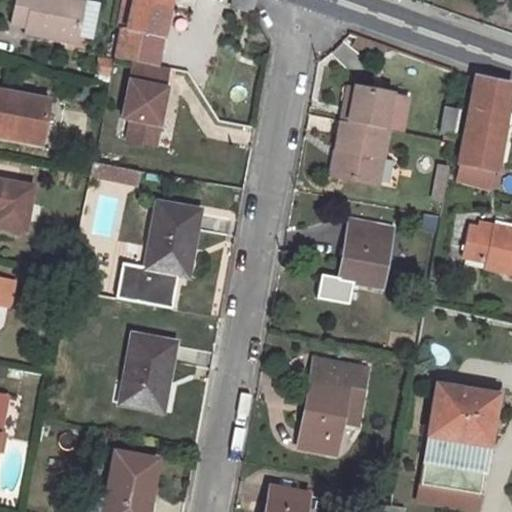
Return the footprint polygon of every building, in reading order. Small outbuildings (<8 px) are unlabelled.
[(27,27),(95,41),(102,4),(84,0),(17,0),(13,24),(27,27)] [(132,0),(126,31),(162,39),(169,0),(132,0)] [(231,0),(230,6),(253,14),(257,0),(231,0)] [(26,35),(94,48),(95,41),(27,27),(26,35)] [(110,58),(157,67),(162,39),(126,31),(116,29),(110,58)] [(496,171),(504,126),(506,114),(509,95),(511,87),(474,79),(458,164),(468,166),(494,170),(496,171)] [(124,81),(111,141),(149,149),(162,89),(124,81)] [(0,98),(8,100),(9,95),(10,89),(0,86),(0,98)] [(347,86),(339,122),(347,124),(355,88),(347,86)] [(407,97),(355,88),(347,124),(386,131),(401,134),(407,97)] [(0,138),(43,147),(51,103),(9,95),(8,100),(0,98),(0,138)] [(445,111),(441,134),(455,137),(460,113),(445,111)] [(376,185),(386,131),(347,124),(339,122),(334,149),(341,150),(336,177),(376,185)] [(334,149),(328,176),(336,177),(341,150),(334,149)] [(494,170),(468,166),(466,182),(491,187),(494,170)] [(33,189),(0,182),(0,227),(24,232),(33,189)] [(156,202),(141,282),(180,289),(182,279),(188,248),(193,249),(200,211),(156,202)] [(345,238),(337,281),(381,288),(392,229),(350,222),(347,239),(345,238)] [(477,231),(489,234),(491,227),(478,224),(477,231)] [(511,231),(491,227),(489,234),(477,231),(466,229),(460,258),(483,263),(481,269),(511,275),(511,231)] [(187,279),(192,249),(193,249),(188,248),(182,279),(187,279)] [(0,304),(9,306),(14,283),(0,280),(0,304)] [(66,291),(83,294),(85,284),(68,280),(66,291)] [(64,301),(81,304),(83,294),(66,291),(64,301)] [(64,301),(59,330),(76,333),(81,304),(64,301)] [(132,335),(119,404),(158,412),(163,382),(168,382),(175,344),(132,335)] [(314,362),(298,450),(335,456),(342,424),(348,389),(362,391),(366,371),(314,362)] [(163,413),(168,382),(163,382),(158,412),(163,413)] [(470,511),(476,511),(496,396),(436,386),(417,503),(470,511)] [(356,426),(362,391),(348,389),(342,424),(356,426)] [(0,439),(8,398),(0,396),(0,439)] [(143,511),(145,504),(149,505),(157,461),(113,453),(105,498),(85,495),(81,511),(143,511)] [(304,511),(307,496),(269,489),(264,511),(304,511)]
